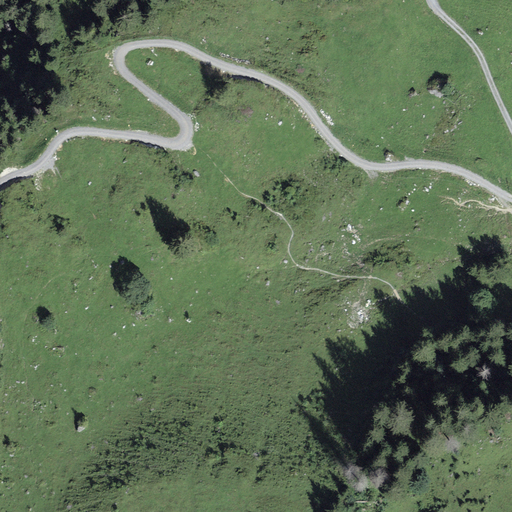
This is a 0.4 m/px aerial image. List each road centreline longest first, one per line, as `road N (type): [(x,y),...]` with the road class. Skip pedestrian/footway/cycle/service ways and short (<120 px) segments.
road 1 (track): [(511,198),(441,166),(355,164),(283,75),(238,70),(177,43),(123,50),(119,61),(180,131)]
road 2 (track): [(180,131),(86,130),(51,144),(43,167),(0,180)]
road 3 (track): [(435,0),(481,57),(511,126)]
